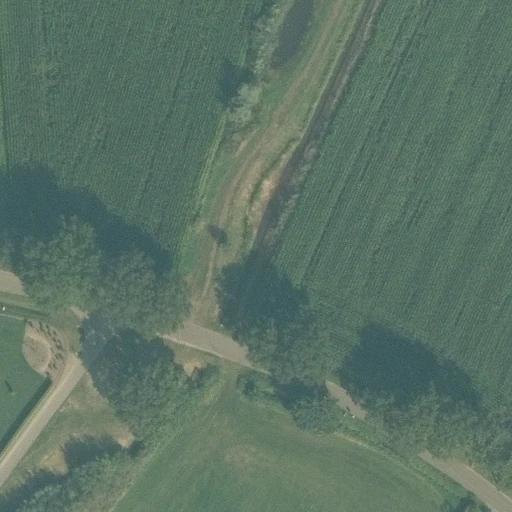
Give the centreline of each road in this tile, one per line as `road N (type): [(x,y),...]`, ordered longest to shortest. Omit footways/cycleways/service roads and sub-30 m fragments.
road 1 (unclassified): [(112,312),(228,351),(397,430),(501,511)]
road 2 (unclassified): [(112,312),(0,476)]
road 3 (track): [(7,287),(0,129)]
